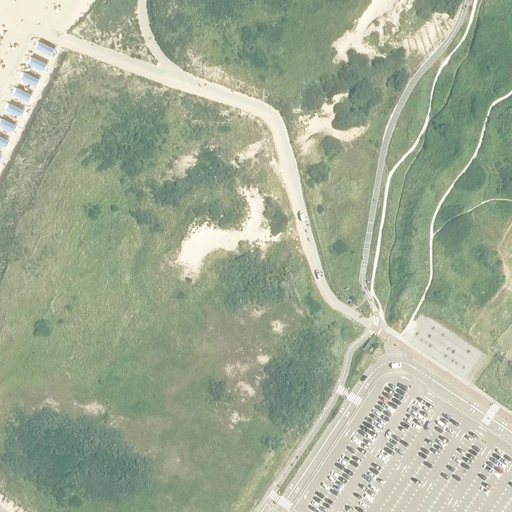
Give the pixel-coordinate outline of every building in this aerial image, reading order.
[(54,50),(37,41),(33,48),(50,57),(54,50)] [(47,64),(30,55),(26,62),(43,71),(47,64)] [(39,79),(22,71),(19,78),(36,86),(39,79)] [(32,95),(15,87),(11,93),(28,102),(32,95)] [(24,110),(7,102),(4,109),(21,117),(24,110)] [(17,125),(0,117),(0,125),(13,132),(17,125)] [(9,141),(0,136),(0,145),(6,148),(9,141)]
